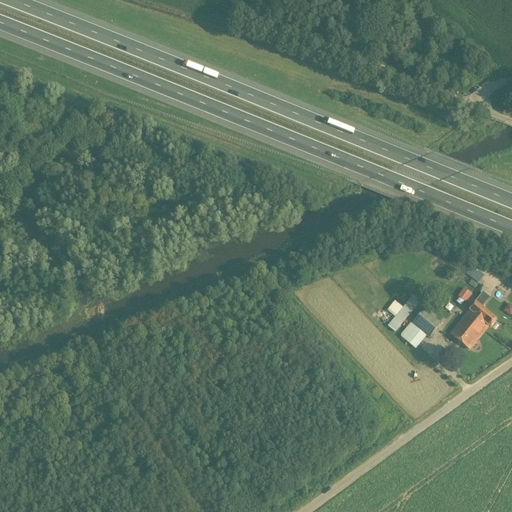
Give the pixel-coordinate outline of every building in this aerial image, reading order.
[(480,282),(484,274),(470,267),(466,275),(480,282)] [(472,295),(464,289),(458,297),(466,303),(472,295)] [(464,317),(449,335),(469,351),(484,333),(489,327),(490,328),(497,320),(483,309),(489,300),(493,294),(487,290),(476,304),(476,303),(469,312),(468,311),(464,317)] [(388,326),(396,332),(420,302),(412,296),(404,307),(395,300),(387,311),(395,317),(388,326)] [(432,311),(427,307),(425,310),(424,309),(411,325),(416,329),(406,341),(415,349),(425,336),(429,339),(442,324),(438,321),(440,318),(435,314),(433,315),(430,313),(432,311)]
